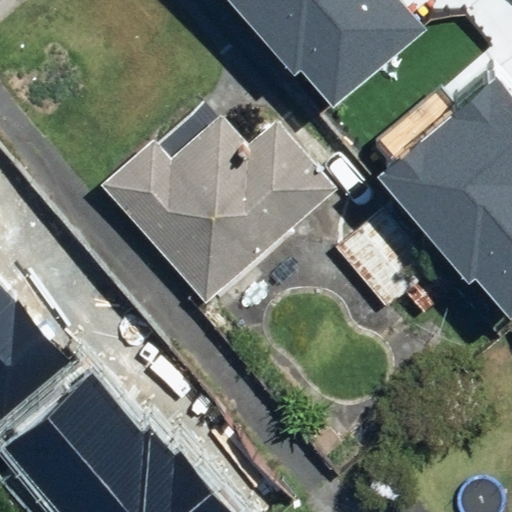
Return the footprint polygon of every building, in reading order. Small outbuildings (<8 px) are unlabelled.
[(375,133),(442,45),(470,84),(511,54),(511,32),(489,0),(252,0),(232,27),(375,133)] [(138,130),(85,176),(195,300),(210,287),(226,305),(259,277),(243,259),(326,185),(263,114),(237,137),(201,97),(149,143),(138,130)] [(452,125),(401,121),(397,167),(448,172),(452,125)] [(511,151),(495,138),(440,209),(450,217),(425,250),(441,261),(455,243),(487,267),(511,235),(511,151)] [(445,286),(377,204),(328,245),(379,306),(397,291),(414,311),(445,286)] [(0,412),(3,416),(64,364),(0,287),(0,412)] [(91,376),(6,448),(60,511),(228,511),(154,424),(141,435),(91,376)]
